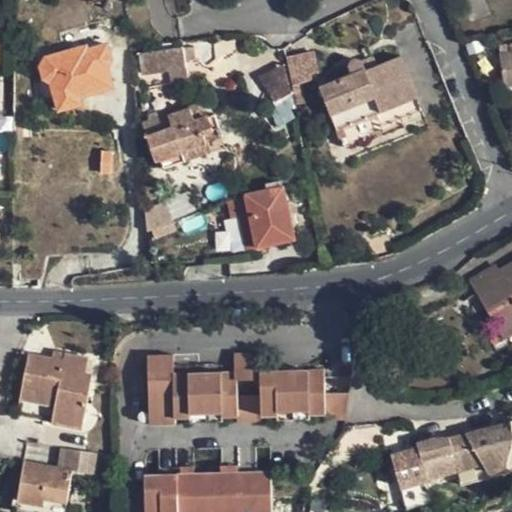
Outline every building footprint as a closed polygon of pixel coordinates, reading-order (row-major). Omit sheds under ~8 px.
[(43,77),(50,81),(57,109),(81,104),(80,97),(111,88),(108,71),(111,60),(107,46),(86,51),(85,47),(45,58),(39,66),(43,77)] [(140,78),(185,74),(182,47),(137,51),(140,78)] [(312,49),(284,57),(292,85),(320,77),(312,49)] [(318,89),(337,130),(417,94),(398,52),(318,89)] [(511,85),(511,54),(501,56),(504,87),(511,85)] [(257,72),(269,103),(294,93),(282,63),(257,72)] [(422,103),(417,94),(337,130),(344,146),(382,129),(380,123),(422,103)] [(177,104),(160,110),(163,117),(180,111),(177,104)] [(197,106),(180,111),(163,117),(160,110),(148,113),(150,121),(144,123),(156,162),(161,160),(222,140),(214,118),(203,120),(197,106)] [(222,151),(222,140),(161,160),(164,170),(222,151)] [(283,186),(246,194),(251,215),(257,245),(294,238),(283,186)] [(166,205),(145,208),(149,235),(170,232),(166,205)] [(251,215),(241,217),(248,247),(257,245),(251,215)] [(394,260),(396,254),(387,229),(367,235),(376,263),(394,260)] [(511,266),(499,274),(504,281),(511,276),(511,266)] [(470,282),(473,290),(499,274),(495,267),(470,282)] [(511,276),(504,281),(499,274),(473,290),(489,315),(495,312),(500,321),(508,316),(511,322),(511,276)] [(503,340),(511,334),(511,322),(508,316),(500,321),(495,312),(489,315),(503,340)] [(174,348),(149,347),(150,415),(177,415),(178,409),(192,408),(192,405),(223,405),(223,409),(239,409),(240,414),(264,414),(265,407),(280,407),(280,403),(307,403),(307,407),(326,406),(325,389),(325,365),(262,365),(262,347),(236,347),(236,367),(223,367),(190,367),(174,367),(174,348)] [(54,349),(52,357),(62,359),(62,351),(54,349)] [(82,429),(91,388),(93,374),(84,372),(87,356),(62,351),(62,359),(52,357),(26,352),(19,389),(14,415),(82,429)] [(189,358),(190,367),(223,367),(223,358),(189,358)] [(346,389),(325,389),(326,406),(326,413),(346,413),(346,389)] [(511,464),(511,420),(504,423),(507,439),(501,455),(504,463),(503,463),(483,471),(478,468),(473,459),(447,469),(455,487),(511,464)] [(410,455),(421,480),(447,469),(473,459),(478,468),(483,471),(503,463),(504,463),(501,455),(507,439),(504,423),(439,443),(430,442),(409,451),(410,455)] [(383,463),(393,490),(421,480),(410,455),(383,463)] [(23,463),(18,491),(44,495),(46,488),(66,491),(69,473),(23,463)] [(160,466),(146,466),(146,511),(161,510),(162,506),(193,506),(193,510),(224,510),(225,505),(256,505),(256,509),(272,509),(271,464),(256,465),(222,465),(193,465),(160,466)] [(63,509),(66,491),(46,488),(44,495),(18,491),(17,500),(63,509)]
